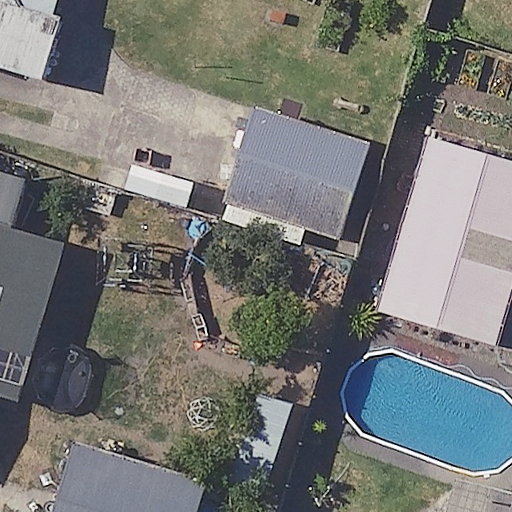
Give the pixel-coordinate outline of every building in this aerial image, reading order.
[(0,0),(0,66),(41,77),(61,0),(0,0)] [(366,141),(250,113),(227,211),(343,239),(366,141)] [(511,297),(511,158),(432,136),(383,309),(500,342),(511,297)] [(34,172),(0,163),(0,221),(21,227),(34,172)] [(195,511),(205,478),(77,443),(58,511),(195,511)]
